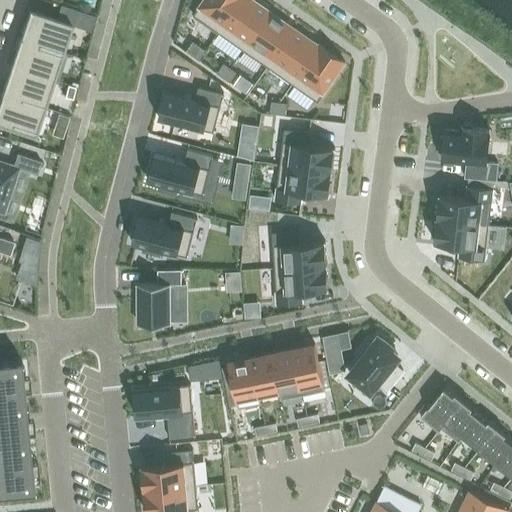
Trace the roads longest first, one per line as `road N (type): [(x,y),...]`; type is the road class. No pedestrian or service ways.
road 1 (residential): [(174,0),(103,254),(108,331)]
road 2 (residential): [(391,119),(372,245),(379,272),(511,377)]
road 3 (residential): [(108,331),(49,335),(65,511)]
road 4 (residential): [(108,331),(125,511)]
road 5 (residential): [(345,0),(390,31),(391,119)]
road 6 (residential): [(391,119),(511,97)]
